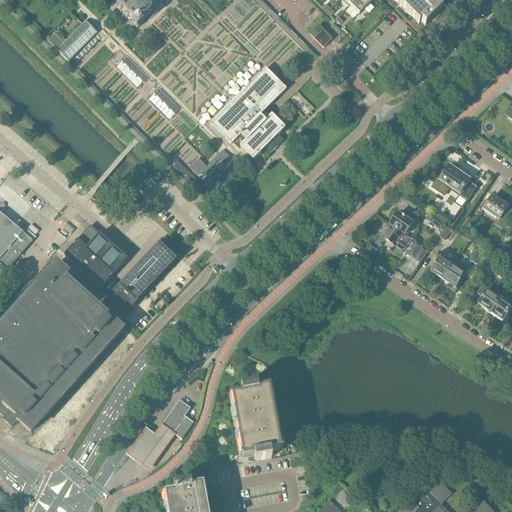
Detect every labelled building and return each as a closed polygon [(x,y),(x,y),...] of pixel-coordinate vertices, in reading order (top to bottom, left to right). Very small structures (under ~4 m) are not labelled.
[(136,29),(141,25),(141,24),(152,13),(157,9),(157,8),(165,0),(125,0),(121,4),(120,4),(116,8),(121,14),(121,13),(132,24),(136,29)] [(339,0),(348,8),(350,7),(356,0),(339,0)] [(356,0),(350,7),(359,15),(364,10),(365,10),(369,6),(369,5),(373,0),(356,0)] [(438,0),(393,0),(418,25),(421,22),(425,26),(430,21),(432,23),(439,16),(437,14),(442,9),(438,5),(440,2),(438,0)] [(57,51),(68,63),(97,34),(85,22),(82,26),(82,25),(78,22),(72,29),(75,32),(66,42),(62,37),(59,40),(54,34),(48,41),(57,50),(57,51)] [(318,26),(309,35),(323,49),(331,41),(332,40),(318,26)] [(286,90),(265,70),(233,101),(230,105),(210,125),(231,145),(232,144),(239,150),(240,149),(252,161),(259,154),(264,159),(282,141),(277,136),(284,129),(271,116),(265,123),(259,117),(286,90)] [(225,166),(236,177),(245,168),(234,157),(225,166)] [(202,187),(175,160),(171,165),(198,191),(202,187)] [(189,169),(198,178),(203,173),(204,175),(214,165),(212,162),(206,168),(198,160),(189,169)] [(461,195),(471,181),(453,169),(450,173),(448,172),(441,182),(461,195)] [(206,191),(202,196),(210,204),(214,199),(206,191)] [(498,220),(494,225),(503,231),(511,217),(511,211),(509,209),(510,208),(494,197),(484,211),(498,220)] [(451,227),(457,231),(468,215),(462,211),(451,227)] [(394,220),(391,225),(392,226),(404,234),(406,235),(413,224),(414,224),(419,216),(413,212),(408,220),(406,219),(406,218),(404,216),(403,217),(399,214),(397,215),(396,214),(392,219),(394,220)] [(0,285),(10,273),(7,271),(8,271),(18,259),(22,254),(32,242),(15,227),(2,216),(0,214),(0,285)] [(446,227),(446,226),(433,217),(428,223),(442,232),(446,227)] [(458,233),(463,236),(473,221),(468,218),(458,233)] [(100,290),(127,260),(90,226),(62,257),(100,290)] [(392,226),(383,238),(402,251),(403,250),(404,251),(407,246),(406,246),(407,245),(408,246),(412,241),(411,240),(411,239),(406,235),(404,234),(392,226)] [(440,237),(445,241),(452,230),(447,227),(440,237)] [(119,287),(117,289),(107,300),(124,316),(135,303),(154,283),(173,262),(167,256),(171,252),(162,243),(157,247),(158,248),(137,269),(120,288),(119,287)] [(429,251),(417,243),(408,255),(420,264),(429,251)] [(370,245),(366,250),(374,256),(378,251),(370,245)] [(502,263),(508,267),(511,260),(511,253),(509,252),(502,263)] [(480,266),(486,269),(493,259),(488,255),(480,266)] [(444,280),(454,266),(441,257),(431,272),(444,280)] [(494,259),(487,270),(492,273),(499,263),(494,259)] [(80,378),(122,332),(78,292),(77,293),(65,283),(70,278),(56,265),(8,318),(0,327),(0,342),(8,350),(26,329),(56,356),(80,378)] [(454,266),(444,280),(457,289),(467,274),(454,266)] [(483,287),(478,295),(483,299),(479,305),(492,313),(501,299),(489,291),(483,287)] [(511,306),(501,299),(492,313),(504,322),(511,310),(511,306)] [(0,342),(0,415),(3,418),(2,420),(8,425),(11,428),(17,422),(30,434),(80,378),(56,356),(26,329),(8,350),(0,342)] [(254,462),(271,459),(270,453),(279,451),(268,391),(258,392),(257,386),(240,389),(241,395),(232,397),(243,457),(253,456),(254,462)] [(179,402),(162,426),(175,435),(174,437),(178,440),(179,440),(181,441),(194,423),(192,422),(191,421),(185,417),(190,409),(179,400),(178,402),(179,402)] [(145,429),(125,456),(133,461),(145,470),(148,473),(173,439),(174,437),(159,426),(158,429),(154,434),(152,433),(145,429)] [(413,494),(398,510),(399,511),(493,511),(483,502),(482,504),(478,501),(474,504),(478,508),(475,510),(473,511),(468,511),(466,509),(463,511),(447,511),(440,505),(451,494),(435,479),(425,490),(426,491),(418,499),(413,494)] [(205,511),(201,489),(191,491),(189,484),(173,487),(174,494),(165,495),(167,511),(205,511)] [(338,511),(328,502),(328,503),(321,511),(320,510),(319,511),(320,511),(319,511),(338,511)]
